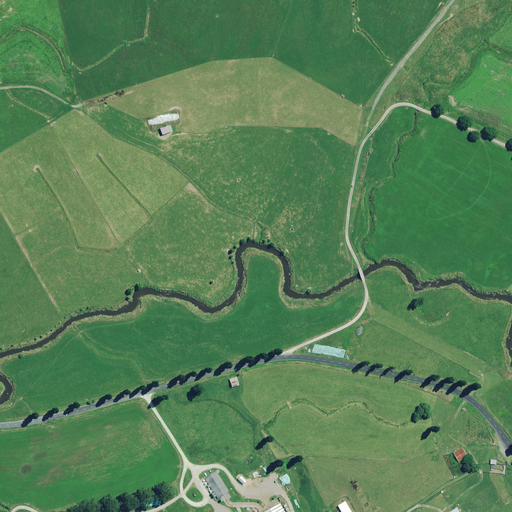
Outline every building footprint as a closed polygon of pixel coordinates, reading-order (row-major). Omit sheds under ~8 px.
[(238,385),(236,377),(229,379),(231,387),(238,385)] [(466,457),(461,448),(453,453),(458,462),(466,457)] [(220,496),(224,502),(231,498),(228,492),(229,491),(216,471),(204,478),(208,485),(205,486),(207,489),(214,500),(220,496)] [(240,475),(236,479),(242,484),(246,480),(240,475)] [(284,511),(279,503),(262,511),(284,511)]
